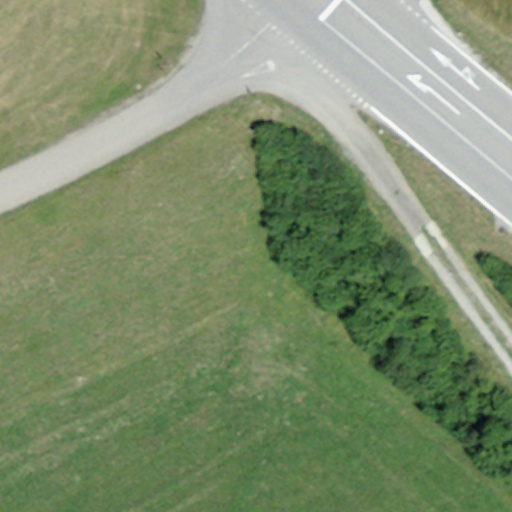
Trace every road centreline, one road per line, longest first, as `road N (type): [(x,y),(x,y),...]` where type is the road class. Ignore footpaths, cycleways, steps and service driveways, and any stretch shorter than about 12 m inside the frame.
road 1 (track): [(247,37),(345,127),(511,355)]
road 2 (unclassified): [(285,0),(183,95),(0,189)]
road 3 (secondary): [(511,158),(311,0)]
